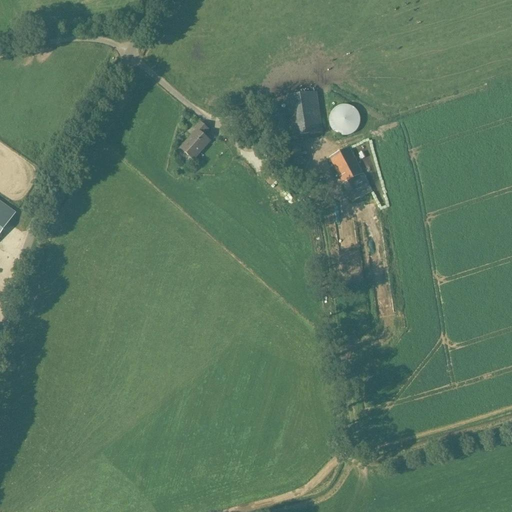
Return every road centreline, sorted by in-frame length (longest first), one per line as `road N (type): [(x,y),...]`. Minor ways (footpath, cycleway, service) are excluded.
road 1 (unclassified): [(0,342),(33,226),(156,0)]
road 2 (track): [(229,511),(296,493),(338,457),(377,465),(511,424)]
road 3 (track): [(384,116),(511,78)]
